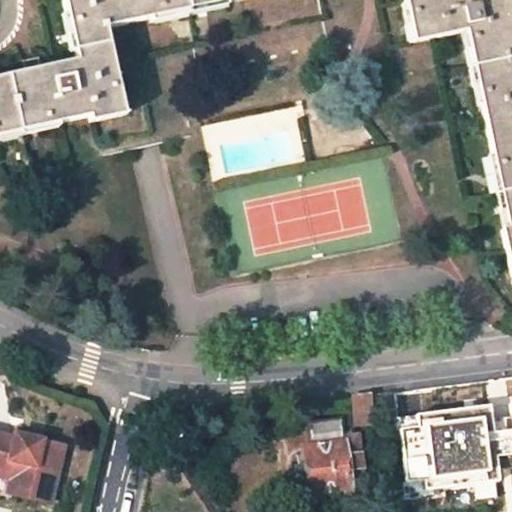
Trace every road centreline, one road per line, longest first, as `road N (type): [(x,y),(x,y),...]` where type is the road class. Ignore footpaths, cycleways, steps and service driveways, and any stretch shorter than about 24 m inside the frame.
road 1 (tertiary): [(140,377),(238,382),(511,352)]
road 2 (tertiary): [(0,324),(140,377)]
road 3 (residential): [(106,511),(140,377)]
